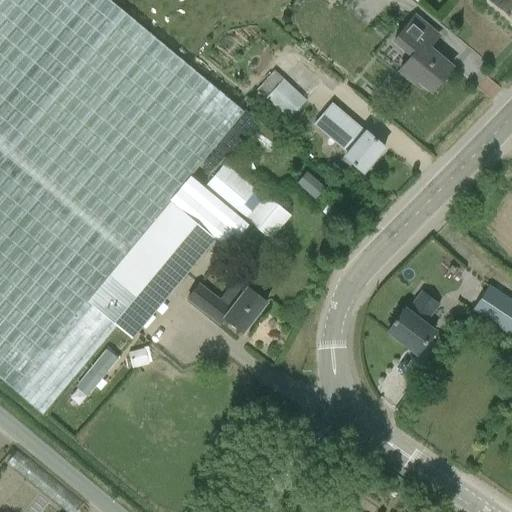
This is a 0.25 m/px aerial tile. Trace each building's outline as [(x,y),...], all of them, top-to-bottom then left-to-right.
[(0,0),(0,379),(41,414),(115,326),(130,338),(213,239),(168,201),(243,112),(108,0),(0,0)] [(511,0),(490,0),(511,18),(511,0)] [(431,90),(452,66),(428,46),(438,35),(414,15),(394,39),(413,54),(400,70),(414,82),(418,79),(431,90)] [(262,31),(229,69),(251,87),(284,50),(262,31)] [(288,118),(305,100),(282,79),(265,99),(288,118)] [(362,172),(383,147),(364,130),(363,131),(331,104),(314,123),(348,152),(344,156),(362,172)] [(223,164),(203,187),(233,213),(254,189),(223,164)] [(306,173),(297,183),(315,198),(324,188),(306,173)] [(268,238),(288,215),(265,193),(244,217),(268,238)] [(408,261),(398,277),(421,290),(430,274),(408,261)] [(199,283),(188,298),(219,323),(223,317),(241,331),(265,301),(247,287),(231,308),(199,283)] [(511,338),(511,335),(511,303),(487,286),(471,310),(511,338)] [(400,352),(404,347),(415,355),(433,331),(423,324),(438,304),(422,292),(407,311),(404,309),(394,322),(389,318),(377,334),(400,352)] [(87,396),(118,359),(107,350),(76,386),(87,396)]
